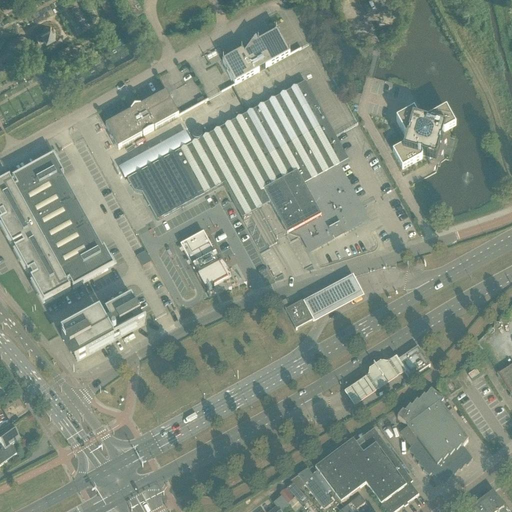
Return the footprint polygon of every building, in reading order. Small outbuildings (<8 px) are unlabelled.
[(43,32),(36,36),(40,43),(46,39),(47,40),(56,35),(51,27),(42,32),(43,32)] [(235,86),(246,80),(290,56),(278,34),(258,44),(256,41),(245,56),(243,53),(223,64),(235,86)] [(181,153),(128,182),(135,194),(143,196),(158,223),(167,218),(189,206),(225,186),(243,220),(271,205),(276,216),(279,221),(282,226),(288,237),(295,233),(295,234),(299,236),(302,234),(311,252),(356,228),(355,225),(356,225),(357,225),(359,225),(360,224),(361,223),(362,222),(362,221),(363,220),(363,219),(363,217),(362,216),(362,215),(361,214),(360,213),(359,212),(361,211),(338,168),(349,162),(336,138),(329,126),(306,84),(198,144),(181,153)] [(236,88),(193,107),(195,110),(204,106),(205,110),(214,106),(214,107),(228,101),(227,100),(239,95),(236,88)] [(166,95),(141,108),(135,109),(131,114),(106,128),(118,151),(179,118),(166,95)] [(424,123),(419,121),(414,112),(396,122),(405,139),(408,140),(406,147),(404,146),(392,153),(402,171),(422,160),(423,157),(435,161),(443,135),(455,129),(445,112),(424,123)] [(156,150),(148,155),(154,165),(162,160),(156,150)] [(10,182),(0,187),(0,220),(2,225),(1,225),(0,225),(0,226),(2,230),(13,250),(14,250),(14,249),(22,244),(24,248),(16,253),(15,252),(14,253),(26,273),(28,277),(30,276),(33,281),(33,282),(31,283),(33,287),(44,306),(71,292),(70,291),(70,292),(66,285),(70,282),(73,289),(73,290),(73,291),(108,271),(114,268),(113,266),(104,249),(103,250),(104,251),(103,251),(62,177),(63,176),(63,177),(64,176),(55,160),(54,158),(47,162),(13,181),(14,181),(18,188),(14,190),(10,183),(11,183),(10,182)] [(204,234),(180,247),(182,250),(181,251),(183,253),(184,253),(189,263),(189,264),(190,266),(191,266),(191,267),(196,277),(197,276),(201,285),(204,290),(204,291),(205,293),(214,288),(214,287),(228,280),(227,278),(223,271),(222,270),(221,269),(220,269),(218,269),(218,265),(221,263),(216,254),(215,254),(204,234)] [(353,278),(305,304),(315,322),(313,323),(314,325),(364,299),(353,278)] [(76,330),(61,338),(63,341),(67,348),(70,355),(75,352),(80,362),(91,356),(104,348),(117,341),(131,334),(142,327),(137,318),(141,316),(137,309),(133,303),(132,300),(117,308),(105,314),(107,317),(102,320),(100,317),(90,322),(76,330)] [(305,304),(304,302),(286,312),(297,332),(313,323),(315,322),(305,304)] [(430,368),(418,349),(398,362),(397,363),(404,375),(409,382),(430,368)] [(354,409),(398,379),(404,375),(397,363),(398,362),(396,360),(388,365),(381,364),(369,371),(368,379),(344,394),(354,409)] [(511,365),(508,368),(505,370),(500,373),(497,375),(511,398),(511,365)] [(476,371),(468,376),(471,381),(479,376),(476,371)] [(463,449),(468,442),(442,406),(444,403),(431,392),(426,399),(424,397),(419,404),(417,403),(412,409),(410,408),(405,414),(403,413),(397,420),(405,427),(407,429),(400,435),(411,449),(408,453),(414,458),(413,459),(419,465),(418,466),(424,471),(422,473),(429,478),(431,476),(443,485),(446,481),(448,483),(452,477),(454,478),(459,472),(461,473),(465,467),(467,468),(472,461),(463,449)] [(366,487),(384,511),(398,511),(403,509),(404,510),(409,507),(408,506),(419,497),(406,479),(408,477),(374,431),(355,444),(353,442),(315,470),(341,505),(366,487)] [(12,432),(1,439),(0,439),(0,445),(2,448),(0,449),(0,467),(17,456),(11,448),(19,442),(12,432)] [(324,511),(333,504),(308,471),(298,477),(324,511)] [(293,485),(287,490),(297,501),(303,496),(293,485)] [(287,490),(279,497),(282,499),(288,506),(290,508),(292,511),(297,511),(303,508),(287,490)] [(493,494),(487,499),(496,511),(505,511),(504,509),(504,508),(493,494)] [(360,497),(351,504),(356,511),(366,504),(360,497)] [(288,506),(282,499),(274,506),(276,508),(278,511),(279,510),(279,511),(285,511),(290,508),(288,506)] [(496,511),(487,499),(476,506),(480,511),(496,511)]
